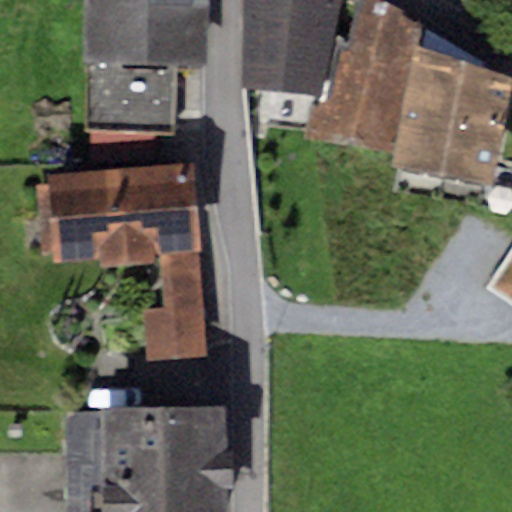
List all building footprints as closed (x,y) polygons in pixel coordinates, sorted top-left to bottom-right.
[(108,0),(108,74),(229,76),(230,0),(108,0)] [(375,12),(272,3),(271,105),(340,112),(375,12)] [(375,12),(340,112),(336,153),(416,163),(438,35),(375,12)] [(511,81),(452,66),(431,177),(511,193),(511,81)] [(86,192),(90,273),(228,264),(225,183),(86,192)] [(511,306),(511,256),(489,292),(511,306)] [(238,511),(236,427),(115,431),(117,511),(238,511)]
